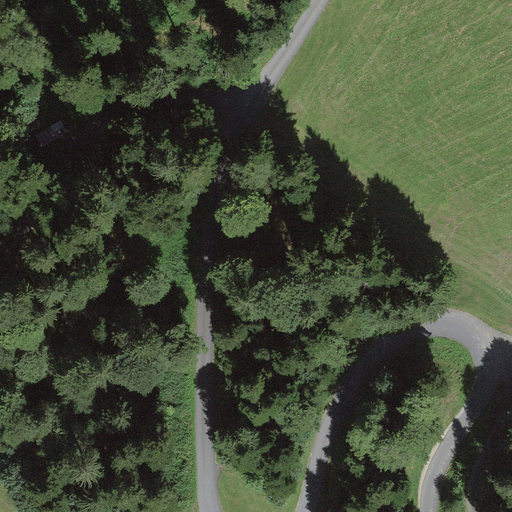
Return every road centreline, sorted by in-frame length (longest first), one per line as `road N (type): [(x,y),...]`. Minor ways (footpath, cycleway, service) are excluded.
road 1 (unclassified): [(211,511),(205,289),(217,193),(244,109),(316,0)]
road 2 (unclassified): [(428,511),(437,466),(488,368),(482,341),(437,323),(387,343),(354,383),(337,412),(307,511)]
road 3 (track): [(488,358),(504,364),(510,380),(479,470),(474,511)]
